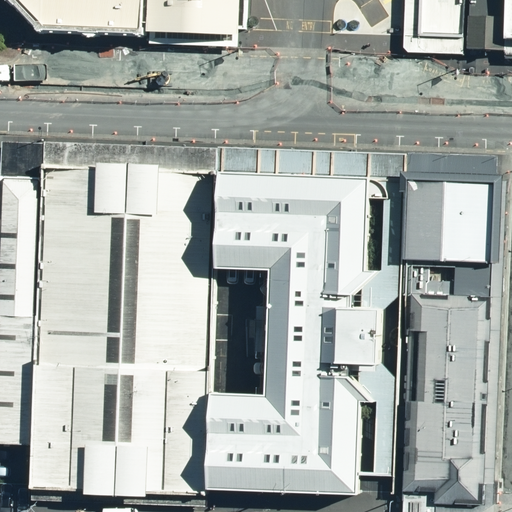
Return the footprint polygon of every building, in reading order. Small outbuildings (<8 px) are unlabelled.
[(3,0),(35,32),(160,34),(228,36),(237,36),(237,30),(248,30),(249,0),(3,0)] [(464,45),(465,41),(418,40),(419,0),(404,0),(403,48),(410,56),(464,58),(464,49),(464,45)] [(419,0),(418,40),(465,41),(465,0),(419,0)] [(505,0),(465,0),(465,41),(464,45),(504,46),(504,39),(505,0)] [(511,39),(504,39),(504,46),(504,50),(503,56),(511,56),(511,39)] [(43,167),(44,143),(2,142),(1,165),(43,167)] [(43,167),(219,172),(219,149),(44,143),(43,167)] [(405,154),(219,149),(219,172),(326,176),(371,178),(388,179),(404,179),(405,154)] [(404,179),(494,182),(495,157),(405,154),(404,179)] [(0,445),(33,446),(43,167),(1,165),(0,200),(0,445)] [(125,170),(43,167),(33,446),(32,485),(111,487),(210,489),(213,394),(216,270),(219,172),(125,170)] [(326,176),(219,172),(216,270),(270,271),(267,395),(240,394),(213,394),(210,489),(236,490),(263,490),(360,493),(363,401),(365,336),(371,178),(326,176)] [(401,265),(404,179),(388,179),(371,178),(365,336),(360,493),(376,493),(393,494),(401,265)] [(401,265),(492,267),(494,182),(404,179),(401,265)] [(401,265),(393,494),(483,497),(492,267),(401,265)]
